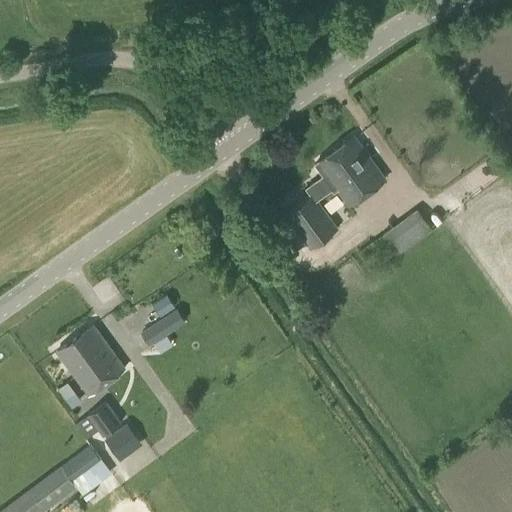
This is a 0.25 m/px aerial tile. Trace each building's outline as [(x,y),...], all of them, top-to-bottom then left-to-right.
[(349,203),(383,179),(353,137),(315,163),(324,175),(306,187),(311,194),(286,212),(310,247),(337,227),(316,198),(330,188),(333,192),(337,189),(349,203)] [(396,253),(432,229),(419,209),(357,251),(367,265),(370,263),(371,264),(383,255),(383,254),(392,248),(396,253)] [(149,345),(185,321),(177,308),(140,332),(149,345)] [(89,393),(124,368),(92,325),(58,350),(89,393)] [(71,406),(82,399),(69,380),(58,387),(71,406)] [(121,421),(106,400),(87,414),(88,415),(98,429),(102,435),(121,421)] [(85,438),(98,429),(88,415),(74,424),(85,438)] [(89,443),(2,508),(4,511),(40,511),(46,509),(77,486),(73,481),(102,459),(89,443)]
